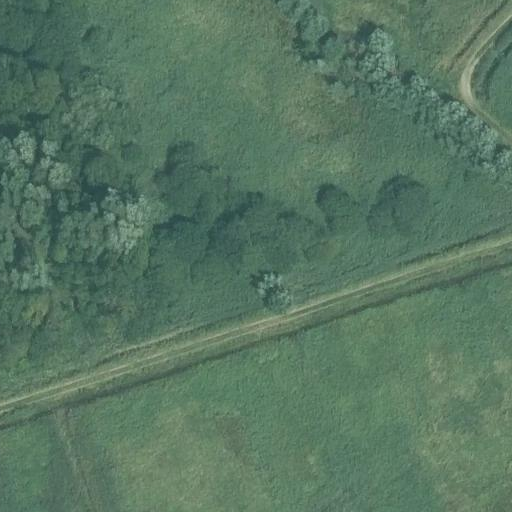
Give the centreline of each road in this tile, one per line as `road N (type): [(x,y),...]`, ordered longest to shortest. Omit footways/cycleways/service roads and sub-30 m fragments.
road 1 (track): [(0,409),(511,242)]
road 2 (track): [(511,143),(467,103),(470,68),(511,21)]
